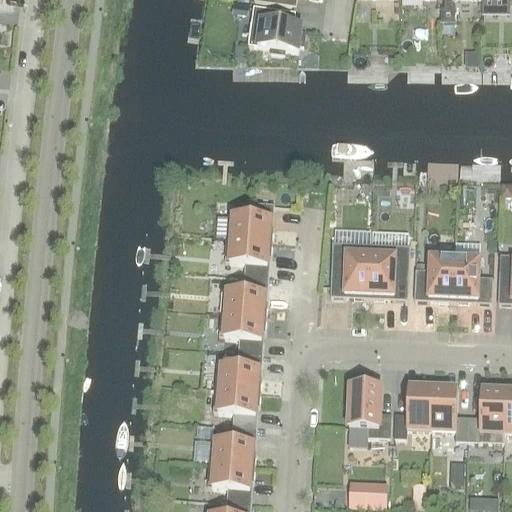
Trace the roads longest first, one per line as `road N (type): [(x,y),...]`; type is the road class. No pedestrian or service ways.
road 1 (tertiary): [(71,0),(21,484)]
road 2 (residential): [(37,0),(0,317)]
road 3 (residential): [(511,356),(303,347)]
road 4 (residential): [(303,347),(291,511)]
road 5 (residential): [(315,218),(303,347)]
